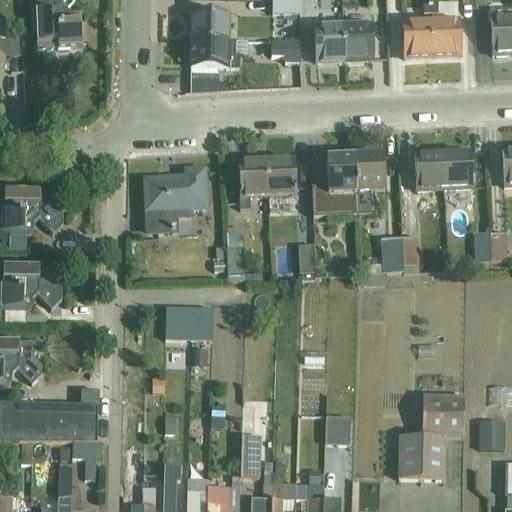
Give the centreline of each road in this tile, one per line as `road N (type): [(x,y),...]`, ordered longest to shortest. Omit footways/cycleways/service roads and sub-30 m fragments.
road 1 (residential): [(511,110),(192,118),(118,140)]
road 2 (residential): [(112,511),(118,140)]
road 3 (residential): [(118,140),(136,115),(137,0)]
